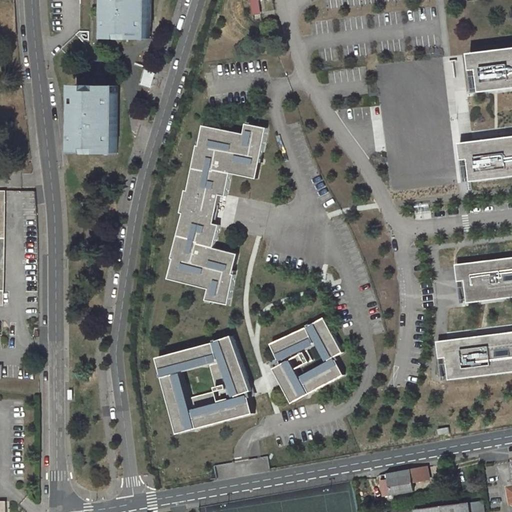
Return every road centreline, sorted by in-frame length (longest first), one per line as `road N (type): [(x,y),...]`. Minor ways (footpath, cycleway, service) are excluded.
road 1 (residential): [(198,0),(137,206),(120,313),(117,364),(133,504)]
road 2 (residential): [(32,0),(58,238),(57,511)]
road 3 (unclassified): [(133,504),(511,438)]
road 4 (unknown): [(24,319),(25,193)]
